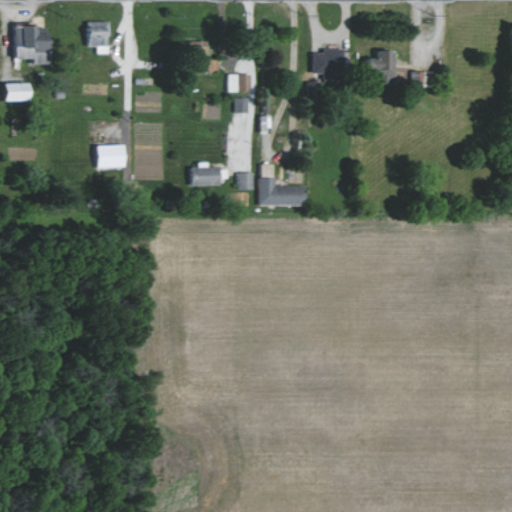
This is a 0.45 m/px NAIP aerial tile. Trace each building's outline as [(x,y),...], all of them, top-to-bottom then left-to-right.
[(104,52),(103,20),(80,20),(80,45),(91,45),(91,52),(104,52)] [(6,25),(7,58),(26,57),(26,63),(40,63),(39,31),(28,32),(28,24),(6,25)] [(182,68),(207,68),(207,60),(200,60),(200,40),(182,40),(182,68)] [(338,48),(317,48),(317,52),(307,52),(308,81),(324,81),(324,68),(338,68),(338,48)] [(359,57),(359,68),(368,68),(367,80),(389,81),(390,50),(370,49),(370,57),(359,57)] [(222,90),(245,91),(245,74),(223,73),(222,90)] [(0,99),(19,100),(20,83),(0,82),(0,99)] [(231,96),(230,111),(243,111),(244,97),(231,96)] [(118,143),(90,144),(91,166),(119,166),(118,143)] [(213,165),(202,166),(202,161),(192,161),(193,166),(184,166),(185,185),(214,184),(213,165)] [(269,184),(269,163),(255,163),(255,205),(297,205),(298,185),(269,184)] [(250,188),(250,171),(233,172),(234,189),(250,188)]
